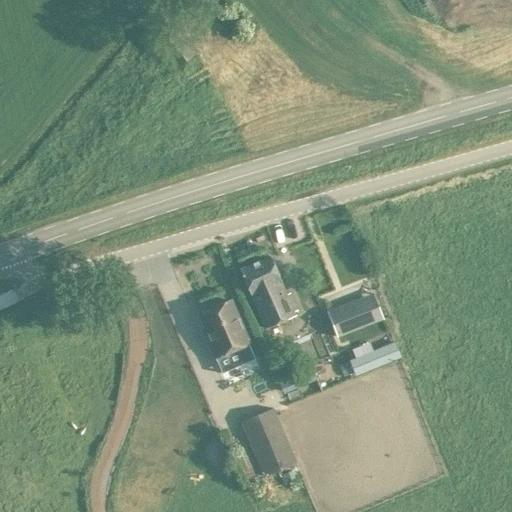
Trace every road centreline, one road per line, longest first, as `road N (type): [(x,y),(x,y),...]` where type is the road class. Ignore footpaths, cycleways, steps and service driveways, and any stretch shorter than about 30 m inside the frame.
road 1 (secondary): [(0,248),(511,86)]
road 2 (unclassified): [(0,261),(62,265),(511,139)]
road 3 (track): [(467,99),(327,0)]
